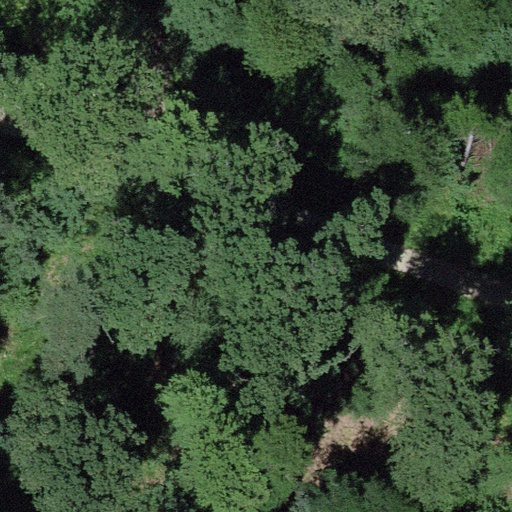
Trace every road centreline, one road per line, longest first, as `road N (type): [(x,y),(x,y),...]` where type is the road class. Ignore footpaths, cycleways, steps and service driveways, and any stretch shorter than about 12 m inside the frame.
road 1 (track): [(153,151),(331,231),(511,296)]
road 2 (track): [(153,151),(128,324),(127,511)]
road 3 (track): [(0,116),(153,151)]
road 4 (track): [(156,0),(153,151)]
